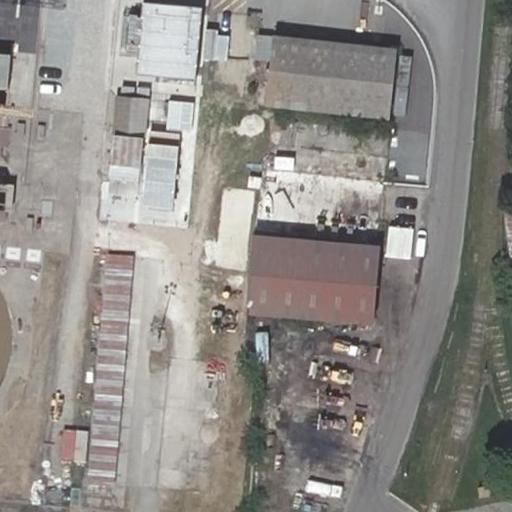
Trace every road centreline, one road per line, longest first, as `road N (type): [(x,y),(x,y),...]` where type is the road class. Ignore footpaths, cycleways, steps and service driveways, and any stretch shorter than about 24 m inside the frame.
road 1 (unclassified): [(466,0),(436,287),(362,511)]
road 2 (unknown): [(45,511),(69,269)]
